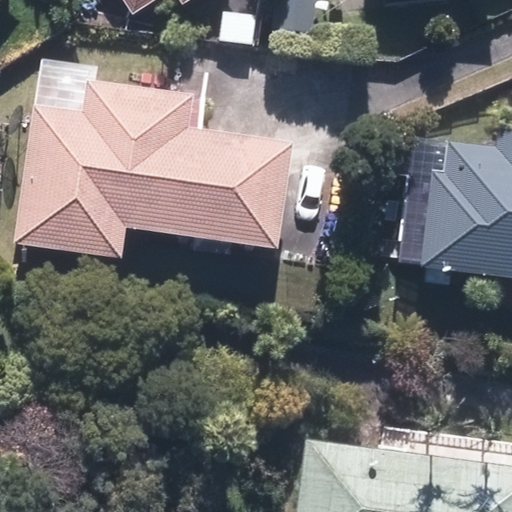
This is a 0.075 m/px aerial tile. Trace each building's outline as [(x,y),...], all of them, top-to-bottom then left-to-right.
[(111,0),(124,18),(153,0),(167,0),(174,9),(187,0),(111,0)] [(287,15),(212,13),(211,48),(286,50),(287,15)] [(511,30),(470,50),(490,93),(511,82),(511,30)] [(25,109),(4,247),(110,263),(114,234),(259,256),(275,150),(193,138),(199,100),(180,97),(179,101),(77,86),(73,117),(25,109)] [(421,177),(408,273),(420,275),(419,284),(442,288),(444,278),(511,287),(511,132),(510,132),(509,141),(485,138),(482,159),(434,152),(431,179),(421,177)] [(511,511),(511,468),(311,441),(301,511),(511,511)]
